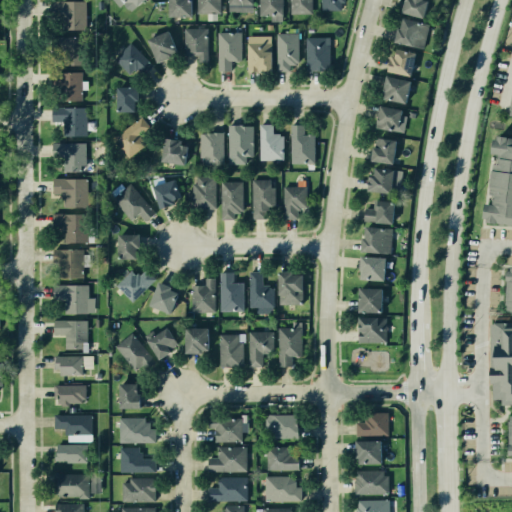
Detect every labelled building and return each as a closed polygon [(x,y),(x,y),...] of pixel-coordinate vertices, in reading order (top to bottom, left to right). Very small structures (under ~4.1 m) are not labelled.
[(140,0),(128,10),(119,0),(140,0)] [(168,0),(190,0),(190,15),(168,15),(168,0)] [(196,11),(196,0),(218,0),(218,11),(196,11)] [(227,10),(227,0),(251,0),(251,10),(227,10)] [(258,0),(280,0),(280,14),(258,14),(258,0)] [(290,12),(289,0),(310,0),(310,12),(290,12)] [(320,9),(320,0),(343,0),(343,1),(338,1),(338,9),(320,9)] [(403,0),(426,0),(421,17),(400,11),(403,0)] [(59,1),(83,1),(83,28),(60,28),(59,1)] [(393,41),(396,28),(399,29),(402,17),(427,24),(421,48),(393,41)] [(206,28),(183,28),(183,53),(197,53),(197,61),(206,61),(206,28)] [(167,30),(147,39),(156,60),(171,54),(170,52),(175,50),(167,30)] [(217,32),(239,32),(239,59),(229,59),(229,69),(217,69),(217,32)] [(276,33),(296,33),(296,61),(293,61),(293,64),(287,64),(287,70),(276,70),(276,33)] [(55,37),(56,66),(79,65),(78,36),(55,37)] [(246,36),(269,36),(269,69),(247,69),(246,36)] [(306,68),(305,37),(328,37),(328,68),(306,68)] [(129,43),(151,64),(142,73),(136,67),(134,70),(132,68),(128,72),(114,58),(129,43)] [(387,70),(390,54),(394,55),(396,48),(414,52),(409,75),(387,70)] [(57,76),(57,101),(81,101),(80,76),(57,76)] [(383,97),(384,91),(382,91),(385,76),(408,81),(404,102),(383,97)] [(117,87),(136,86),(136,99),(133,99),(133,110),(119,110),(119,107),(117,107),(117,87)] [(375,126),(379,105),(400,109),(397,126),(391,125),(390,129),(375,126)] [(53,107),(53,136),(83,136),(82,107),(53,107)] [(140,116),(147,125),(136,133),(141,139),(138,142),(141,145),(128,156),(113,137),(140,116)] [(228,162),(228,124),(251,124),(251,155),(244,155),(244,162),(228,162)] [(259,159),(259,124),(271,124),(271,133),(278,133),(278,136),(281,136),(281,159),(259,159)] [(290,124),(302,124),(302,134),(312,134),(312,162),(290,162),(290,124)] [(199,156),(199,132),(221,132),(222,163),(203,163),(203,155),(199,156)] [(494,139),(497,139),(497,136),(511,137),(511,223),(486,220),(487,217),(484,217),(486,203),(489,203),(495,153),(492,152),(494,139)] [(370,160),(372,147),(374,147),(375,140),(376,140),(377,137),(395,140),(391,163),(370,160)] [(164,138),(179,140),(179,144),(186,145),(183,163),(160,160),(164,138)] [(53,145),(53,171),(81,171),(81,145),(53,145)] [(367,190),(368,174),(373,175),(374,167),(392,170),(389,192),(367,190)] [(191,175),(191,209),(214,209),(214,176),(191,175)] [(51,178),(51,208),(85,208),(84,177),(51,178)] [(148,185),(156,210),(181,202),(173,177),(148,185)] [(219,181),(220,218),(242,218),(241,181),(219,181)] [(251,181),(250,217),(273,218),(274,181),(251,181)] [(128,183),(156,215),(145,224),(138,215),(131,221),(111,198),(128,183)] [(282,187),(281,218),(304,219),(305,188),(282,187)] [(375,221),(363,220),(364,208),(372,209),(373,200),(377,200),(392,201),(391,223),(375,221)] [(53,215),(54,242),(86,242),(85,214),(53,215)] [(360,250),(361,237),(364,238),(364,226),(390,228),(389,252),(360,250)] [(115,233),(133,233),(134,259),(115,259),(115,233)] [(51,249),(51,279),(85,279),(84,248),(51,249)] [(358,278),(360,256),(384,258),(382,279),(358,278)] [(511,264),(499,264),(497,308),(511,308),(511,264)] [(274,271),(275,308),(300,306),(299,270),(274,271)] [(247,271),(247,307),(271,306),(270,286),(260,286),(260,271),(247,271)] [(144,272),(153,279),(132,302),(115,286),(126,275),(134,283),(144,272)] [(217,272),(219,313),(242,312),(241,283),(231,283),(231,272),(217,272)] [(189,286),(189,313),(215,313),(215,277),(206,277),(206,286),(189,286)] [(158,281),(168,286),(164,294),(171,297),(165,312),(147,304),(158,281)] [(48,285),(49,310),(88,310),(88,285),(48,285)] [(357,311),(358,288),(380,288),(380,311),(357,311)] [(357,341),(358,317),(384,317),(384,341),(357,341)] [(51,319),(52,339),(65,339),(65,350),(88,350),(87,319),(51,319)] [(511,322),(486,322),(486,400),(511,400),(511,322)] [(141,337),(157,360),(177,346),(162,323),(141,337)] [(181,328),(181,350),(204,350),(204,328),(181,328)] [(298,330),(298,355),(290,355),(290,366),(278,366),(278,330),(298,330)] [(247,331),(272,331),(272,358),(247,358),(247,331)] [(129,333),(152,362),(136,374),(113,346),(129,333)] [(217,334),(242,335),(241,366),(217,366),(217,334)] [(52,357),(53,378),(91,377),(91,356),(52,357)] [(114,383),(138,383),(139,409),(115,409),(114,383)] [(52,385),(53,406),(84,406),(84,385),(52,385)] [(352,411),(353,435),(387,434),(387,411),(352,411)] [(501,412),(511,411),(511,457),(502,458),(501,412)] [(267,415),(268,439),(296,438),(295,414),(267,415)] [(53,417),(53,439),(90,438),(90,416),(53,417)] [(117,417),(152,416),(153,443),(117,443),(117,417)] [(207,417),(207,441),(241,440),(240,417),(207,417)] [(352,440),(353,461),(382,460),(381,439),(352,440)] [(52,444),(52,462),(88,462),(88,445),(52,444)] [(205,446),(205,471),(244,471),(244,446),(205,446)] [(264,447),(264,472),(297,471),(297,447),(264,447)] [(119,449),(137,449),(137,456),(155,456),(155,474),(119,474),(119,449)] [(354,470),(354,495),(385,494),(384,470),(354,470)] [(53,474),(54,499),(101,498),(100,473),(53,474)] [(261,477),(261,502),(296,501),(295,476),(261,477)] [(205,487),(215,487),(215,478),(244,477),(245,502),(205,502),(205,487)] [(120,479),(154,479),(153,503),(120,502),(120,479)] [(352,499),(352,511),(385,511),(385,499),(352,499)] [(83,511),(83,504),(56,503),(55,511),(83,511)]
